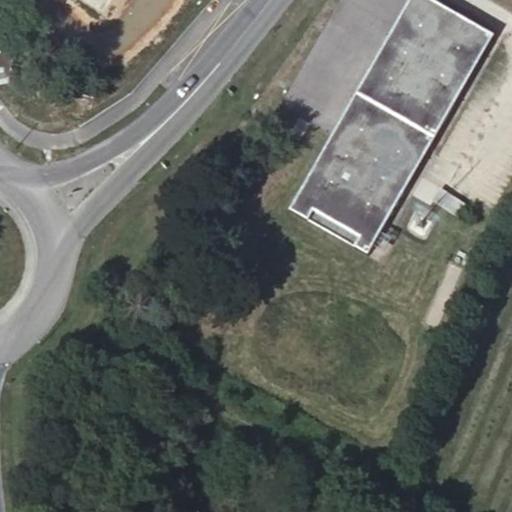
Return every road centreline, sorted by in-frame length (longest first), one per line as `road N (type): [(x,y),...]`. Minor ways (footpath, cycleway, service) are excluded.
road 1 (secondary): [(268,0),(157,132)]
road 2 (secondary): [(49,239),(157,132)]
road 3 (secondary): [(157,132),(23,186)]
